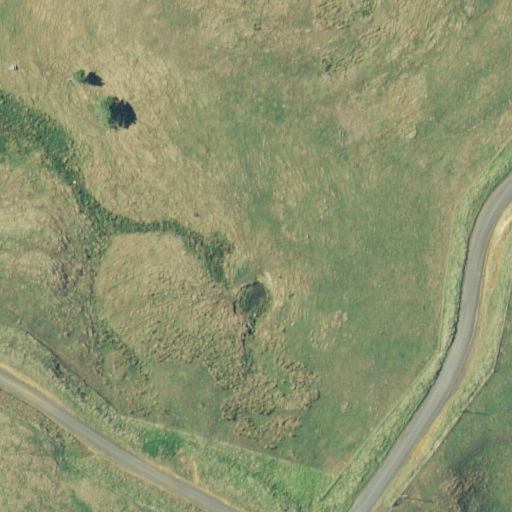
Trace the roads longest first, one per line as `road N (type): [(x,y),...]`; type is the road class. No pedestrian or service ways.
road 1 (unclassified): [(336,511),(449,364),(465,235),(511,143)]
road 2 (unclassified): [(256,511),(0,367)]
